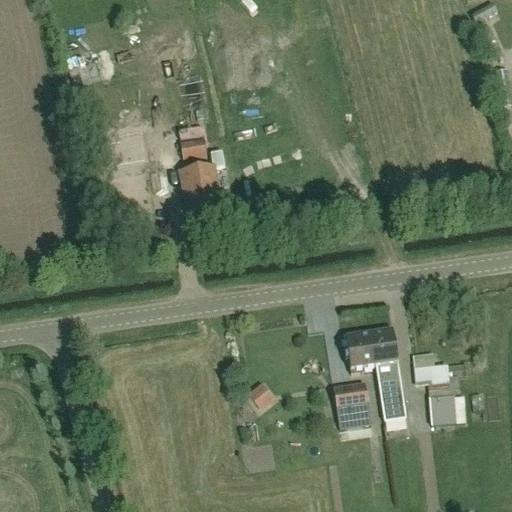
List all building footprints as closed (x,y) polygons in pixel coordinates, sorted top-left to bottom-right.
[(488,49),(495,44),(483,24),(497,16),(491,7),(470,19),(488,49)] [(112,83),(125,77),(118,62),(105,68),(112,83)] [(500,111),(511,109),(511,100),(507,74),(494,76),(500,111)] [(107,155),(150,153),(149,128),(105,130),(107,155)] [(182,164),(206,160),(203,143),(180,146),(182,164)] [(221,153),(211,155),(213,170),(224,168),(221,153)] [(188,215),(219,210),(212,172),(181,177),(188,215)] [(401,393),(397,367),(392,333),(373,336),(376,357),(371,358),(373,371),(375,371),(379,397),(401,393)] [(376,357),(373,336),(344,340),(350,378),(358,377),(358,374),(373,371),(371,358),(376,357)] [(434,369),(413,371),(413,376),(413,387),(414,390),(427,389),(453,386),(451,367),(434,369)] [(339,434),(370,430),(364,387),(332,391),(339,434)] [(252,398),(262,419),(281,410),(270,389),(252,398)] [(454,402),(454,399),(429,401),(431,429),(456,428),(454,402)] [(464,472),(462,457),(438,461),(440,476),(464,472)] [(445,483),(445,496),(470,496),(471,483),(445,483)]
